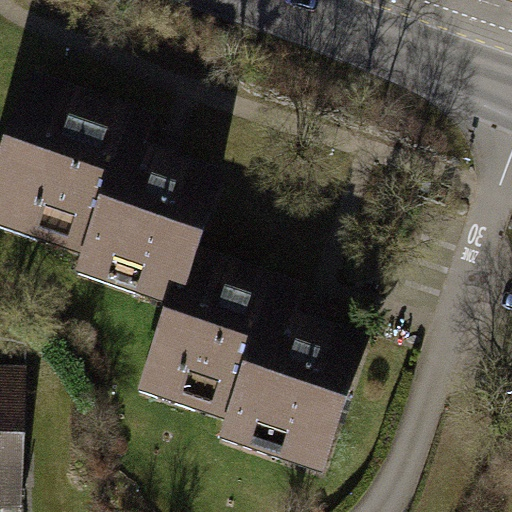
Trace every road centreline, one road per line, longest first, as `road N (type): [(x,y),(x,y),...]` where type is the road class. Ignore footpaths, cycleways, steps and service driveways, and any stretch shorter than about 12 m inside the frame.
road 1 (residential): [(375,511),(417,442),(511,156)]
road 2 (residential): [(511,98),(251,0)]
